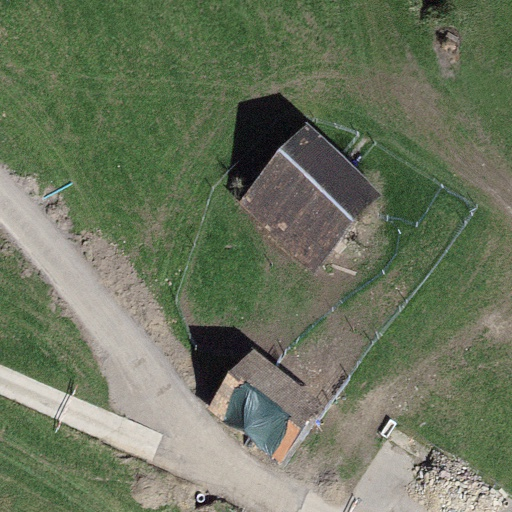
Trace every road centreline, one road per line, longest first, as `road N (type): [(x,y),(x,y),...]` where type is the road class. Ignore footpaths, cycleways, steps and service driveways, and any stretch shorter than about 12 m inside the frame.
road 1 (unclassified): [(230,466),(0,221)]
road 2 (track): [(0,374),(230,466)]
